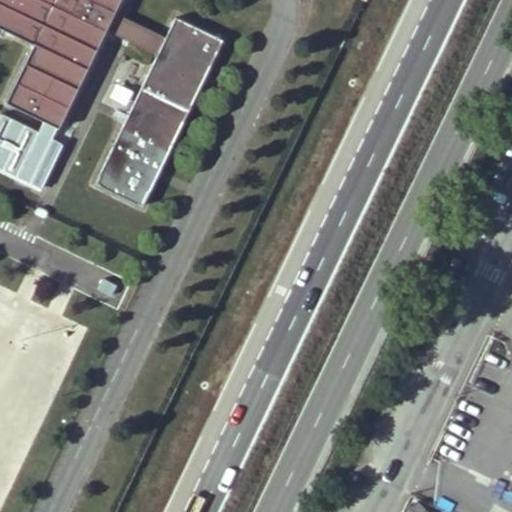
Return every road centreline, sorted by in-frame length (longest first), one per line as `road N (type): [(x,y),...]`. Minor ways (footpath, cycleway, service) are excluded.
road 1 (primary): [(437,0),(192,511)]
road 2 (primary): [(278,511),(511,24)]
road 3 (unclassified): [(366,511),(511,212)]
